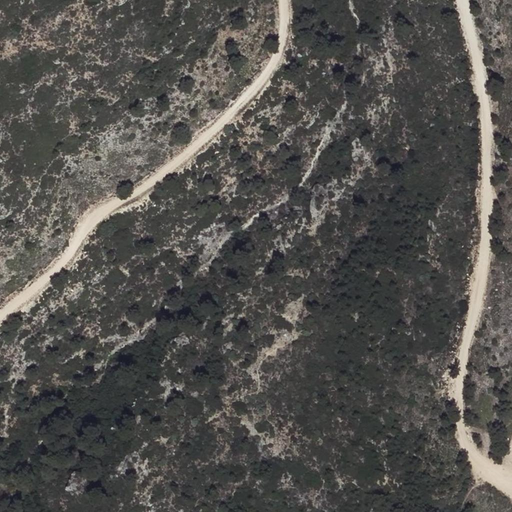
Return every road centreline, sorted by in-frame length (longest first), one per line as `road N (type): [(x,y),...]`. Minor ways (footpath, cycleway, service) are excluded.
road 1 (track): [(509,474),(474,453),(460,420),(456,380),(487,267),(487,133),(461,0)]
road 2 (track): [(281,0),(280,47),(264,74),(204,137),(104,208),(71,252),(0,314)]
